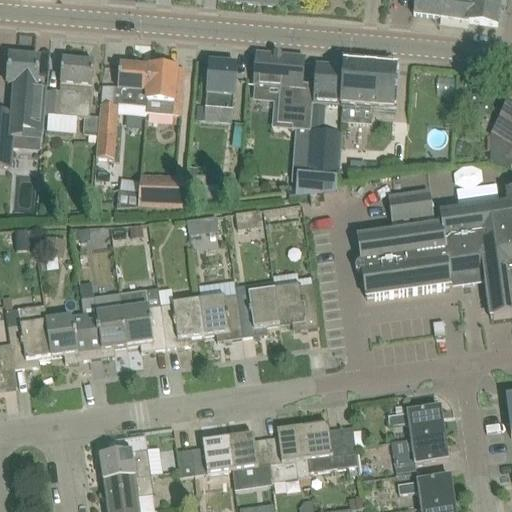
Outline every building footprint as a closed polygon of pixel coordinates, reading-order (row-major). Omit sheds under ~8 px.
[(218,0),(218,3),(279,8),(279,0),(218,0)] [(442,21),(459,23),(469,24),(469,25),(498,29),(501,0),(416,0),(414,17),(442,21)] [(38,90),(39,81),(40,61),(24,60),(22,57),(17,57),(14,59),(10,59),(8,87),(15,88),(13,117),(15,117),(13,141),(14,141),(22,141),(22,132),(44,133),(47,91),(38,90)] [(303,92),(305,61),(257,57),(254,89),(280,92),(276,128),(293,129),(293,133),(310,134),(312,107),(314,107),(315,93),(303,92)] [(90,119),(93,86),(95,66),(63,63),(60,96),(48,95),(46,119),(86,122),(85,139),(98,140),(99,140),(100,120),(99,120),(90,119)] [(206,110),(234,113),(238,69),(209,67),(206,110)] [(147,120),(147,118),(146,118),(147,103),(150,70),(121,68),(118,93),(115,93),(112,111),(100,110),(99,120),(100,120),(99,140),(98,140),(97,162),(114,164),(118,118),(147,120)] [(342,110),(345,71),(317,68),(315,93),(314,107),(342,110)] [(345,71),(342,110),(342,112),(393,116),(396,74),(397,74),(397,72),(395,72),(376,71),(376,70),(374,70),(374,71),(367,71),(368,70),(366,70),(347,69),(347,68),(345,68),(345,71)] [(147,118),(181,120),(185,72),(150,70),(147,103),(146,118),(147,118)] [(511,102),(491,137),(490,166),(511,173),(511,170),(511,102)] [(15,117),(13,117),(13,118),(0,117),(0,171),(10,173),(12,142),(14,143),(14,141),(13,141),(15,117)] [(324,134),(325,124),(313,123),(312,133),(324,134)] [(310,134),(307,177),(334,179),(337,136),(310,134)] [(186,212),(219,209),(219,188),(206,189),(206,180),(197,181),(197,173),(189,172),(189,181),(188,181),(186,212)] [(310,198),(324,196),(337,194),(337,193),(338,180),(294,179),(296,200),(310,198)] [(139,212),(186,212),(188,181),(188,182),(141,181),(141,184),(139,212)] [(117,211),(139,212),(141,184),(122,182),(121,194),(119,194),(117,211)] [(229,189),(229,193),(229,208),(238,207),(239,207),(239,206),(239,189),(229,189)] [(511,194),(509,195),(509,196),(507,196),(508,207),(498,208),(498,209),(441,217),(441,220),(441,221),(434,222),(431,198),(430,198),(430,195),(390,200),(390,204),(389,204),(394,235),(390,236),(385,237),(385,236),(381,237),(381,238),(358,241),(358,244),(366,300),(367,302),(451,291),(450,288),(451,288),(450,280),(461,278),(462,289),(475,287),(474,277),(483,275),(491,321),(494,321),(494,322),(511,319),(511,194)] [(325,206),(324,196),(310,198),(311,208),(325,206)] [(260,215),(236,219),(238,234),(262,231),(260,215)] [(188,225),(189,239),(220,235),(218,221),(188,225)] [(131,242),(144,241),(143,230),(130,231),(131,242)] [(89,233),(79,235),(81,244),(87,243),(90,240),(89,233)] [(47,241),(45,259),(64,262),(67,244),(47,241)] [(276,293),(281,329),(293,327),(294,335),(320,331),(314,288),(276,293)] [(121,298),(128,350),(140,349),(142,356),(167,353),(161,310),(162,310),(159,293),(121,298)] [(237,299),(243,342),(268,339),(267,331),(281,329),(276,293),(236,298),(236,299),(237,299)] [(84,319),(91,363),(116,360),(115,352),(128,350),(121,298),(81,304),(84,319)] [(200,304),(205,340),(217,338),(218,346),(243,342),(237,299),(236,299),(225,301),(200,304)] [(167,353),(192,349),(191,342),(205,340),(200,304),(173,308),(162,310),(161,310),(167,353)] [(14,374),(15,374),(26,372),(40,370),(39,363),(52,361),(47,323),(45,310),(6,316),(10,348),(11,348),(14,374)] [(84,319),(47,323),(52,361),(64,359),(65,367),(91,363),(84,319)] [(434,327),(436,340),(446,339),(444,326),(434,327)] [(0,393),(18,391),(15,374),(14,374),(11,348),(10,348),(0,349),(0,393)] [(389,420),(390,430),(408,427),(410,438),(410,443),(444,438),(440,414),(442,414),(442,412),(408,417),(389,420)] [(356,470),(359,470),(354,431),(330,434),(329,428),(303,432),(308,465),(310,477),(349,471),(356,470)] [(308,465),(303,432),(278,435),(279,442),(268,443),(272,470),(274,487),(299,483),(300,490),(311,489),(310,477),(308,465)] [(274,485),(268,443),(255,445),(254,438),(229,442),(234,474),(233,474),(235,490),(274,485)] [(447,462),(444,438),(410,443),(391,446),(394,462),(395,462),(396,472),(449,464),(449,462),(447,462)] [(104,485),(151,479),(146,440),(109,446),(109,447),(111,446),(113,458),(100,460),(104,485)] [(196,480),(233,474),(234,474),(229,442),(203,446),(204,452),(193,453),(196,480)] [(149,453),(152,477),(164,476),(161,452),(149,453)] [(196,480),(193,453),(176,456),(180,482),(196,480)] [(398,480),(418,477),(416,469),(397,472),(398,480)] [(139,511),(138,502),(154,499),(151,479),(104,485),(107,511),(139,511)] [(418,496),(421,511),(454,507),(450,483),(452,483),(452,481),(398,488),(400,499),(418,496)] [(186,511),(198,509),(197,499),(185,500),(186,511)] [(349,503),(350,511),(360,511),(364,511),(362,500),(349,503)]
